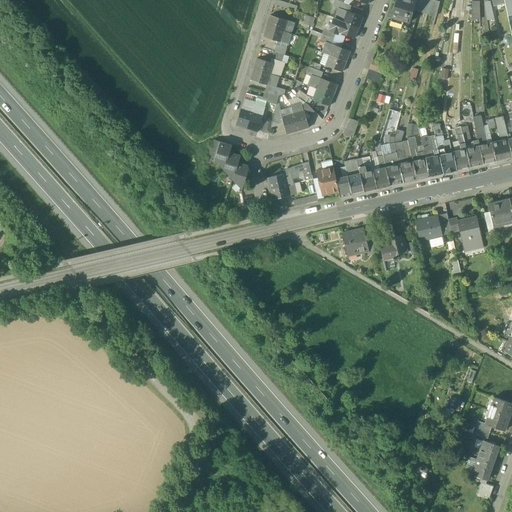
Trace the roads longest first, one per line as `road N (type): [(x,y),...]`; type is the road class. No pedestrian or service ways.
road 1 (motorway): [(368,511),(0,94)]
road 2 (tertiary): [(511,173),(0,292)]
road 3 (motorway): [(0,136),(336,511)]
road 4 (residential): [(226,126),(232,136),(276,147),(321,135),(335,121),(380,0)]
road 5 (residential): [(264,0),(226,126)]
